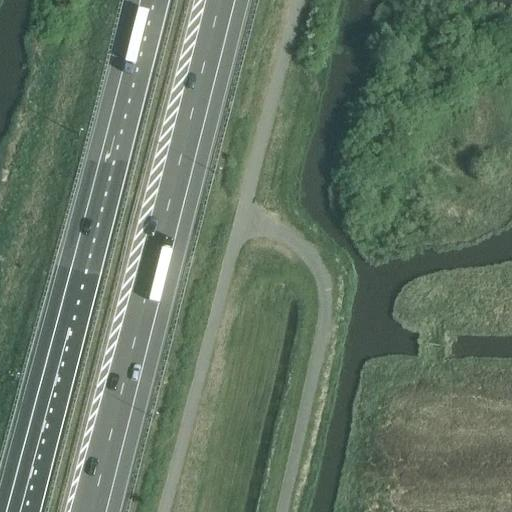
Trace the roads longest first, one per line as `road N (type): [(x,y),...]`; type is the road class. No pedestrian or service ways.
road 1 (motorway): [(156,0),(25,511)]
road 2 (motorway): [(91,511),(221,0)]
